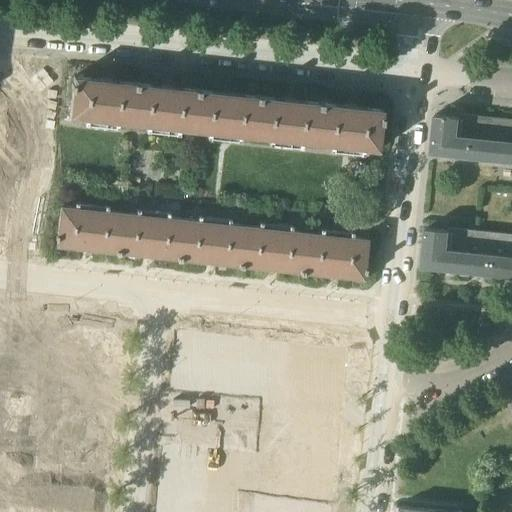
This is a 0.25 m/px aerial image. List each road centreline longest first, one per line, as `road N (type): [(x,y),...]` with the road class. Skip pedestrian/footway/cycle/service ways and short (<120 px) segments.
road 1 (residential): [(0,27),(416,71)]
road 2 (unknown): [(388,319),(39,279)]
road 3 (residential): [(381,379),(416,71)]
road 4 (residential): [(156,293),(132,511)]
road 5 (residential): [(511,350),(435,386),(381,379)]
road 6 (residential): [(368,511),(381,379)]
